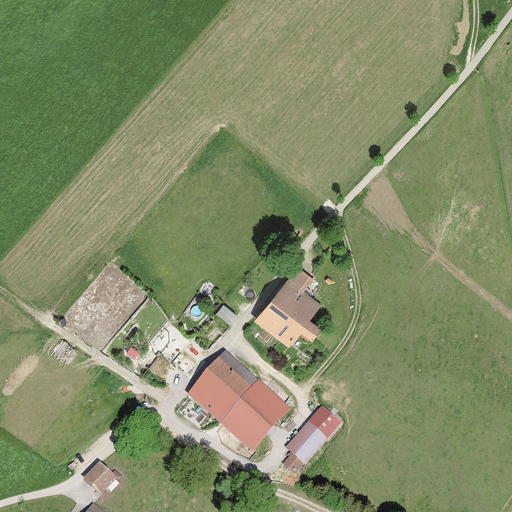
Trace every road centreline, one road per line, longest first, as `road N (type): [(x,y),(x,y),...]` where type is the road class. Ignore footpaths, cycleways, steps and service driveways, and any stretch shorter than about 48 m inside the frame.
road 1 (unclassified): [(165,406),(511,11)]
road 2 (track): [(298,394),(343,340),(357,306),(337,207)]
road 3 (unclassified): [(0,502),(75,480),(161,409)]
road 4 (track): [(200,441),(218,462),(330,511)]
